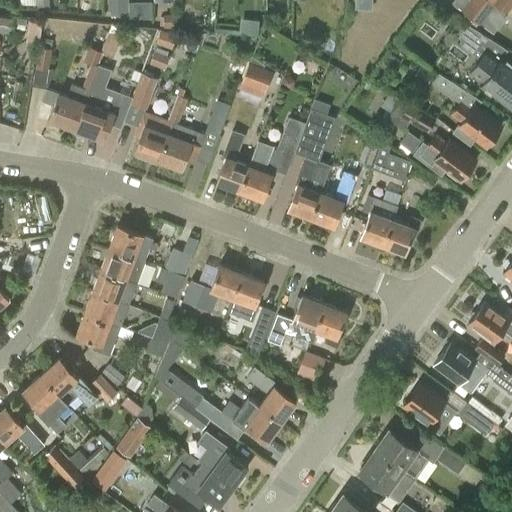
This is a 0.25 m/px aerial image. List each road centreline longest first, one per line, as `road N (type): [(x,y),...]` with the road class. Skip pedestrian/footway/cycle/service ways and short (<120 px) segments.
road 1 (residential): [(421,301),(86,173)]
road 2 (tertiary): [(270,511),(421,301)]
road 3 (residential): [(0,341),(36,307),(86,173)]
road 4 (tertiary): [(421,301),(511,178)]
